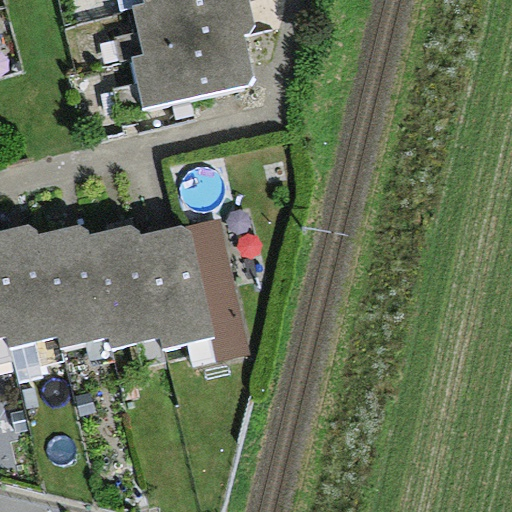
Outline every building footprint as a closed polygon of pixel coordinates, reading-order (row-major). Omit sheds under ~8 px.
[(136,19),(148,65),(247,40),(264,36),(254,0),(211,0),(151,15),(136,19)] [(147,0),(151,15),(211,0),(147,0)] [(148,65),(136,68),(150,119),(260,91),(247,40),(148,65)] [(170,369),(217,357),(220,366),(249,358),(217,231),(139,250),(170,369)] [(0,305),(17,371),(64,359),(33,239),(0,247),(0,305)] [(69,372),(115,360),(84,240),(38,252),(69,372)] [(119,373),(166,361),(135,241),(89,253),(119,373)] [(0,363),(13,360),(0,310),(0,363)]
